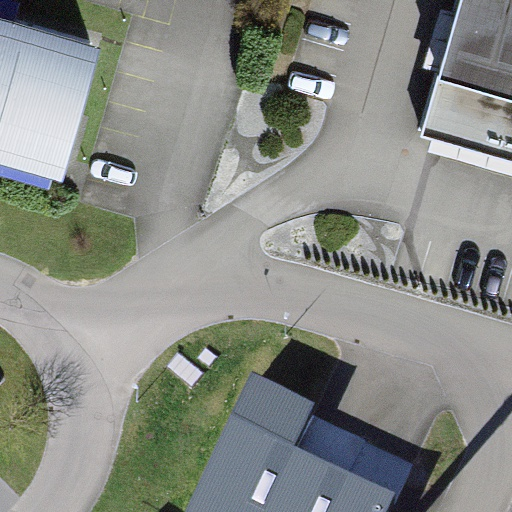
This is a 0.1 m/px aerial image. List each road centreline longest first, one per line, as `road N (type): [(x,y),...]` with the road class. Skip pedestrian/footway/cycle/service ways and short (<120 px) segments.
road 1 (residential): [(511,358),(269,289),(204,285),(63,327)]
road 2 (residential): [(63,327),(81,367),(85,426),(50,511)]
